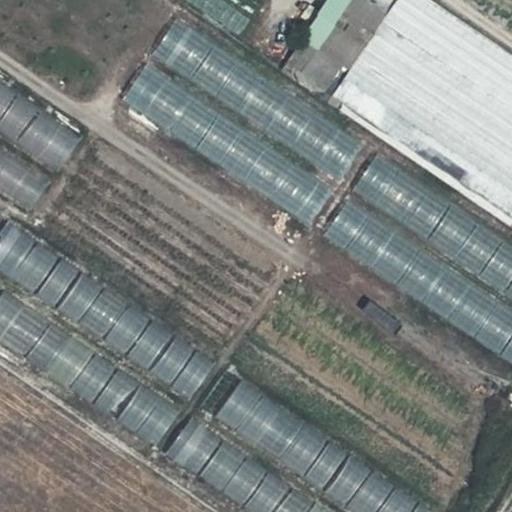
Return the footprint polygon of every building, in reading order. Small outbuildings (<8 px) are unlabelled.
[(251,18),(225,0),(194,0),(241,32),(251,18)] [(264,1),(262,0),(231,0),(254,16),(264,1)] [(367,0),(335,0),(309,39),(345,64),(357,71),(393,17),(367,0)] [(357,71),(337,97),(511,213),(511,53),(432,0),(403,0),(393,17),(357,71)] [(364,145),(179,20),(156,53),(341,178),(364,145)] [(309,39),(290,66),(326,92),(345,64),(309,39)] [(335,189),(150,64),(128,97),(313,222),(335,189)] [(0,81),(0,122),(63,165),(82,137),(0,81)] [(0,146),(0,187),(32,209),(51,181),(0,146)] [(511,247),(380,157),(357,190),(511,295),(511,247)] [(511,311),(350,200),(328,233),(511,359),(511,311)] [(215,361),(13,224),(0,243),(0,263),(193,394),(215,361)] [(181,408),(0,285),(0,333),(158,441),(181,408)] [(426,511),(431,507),(228,370),(206,403),(366,511),(426,511)] [(332,511),(195,419),(172,452),(260,511),(332,511)]
